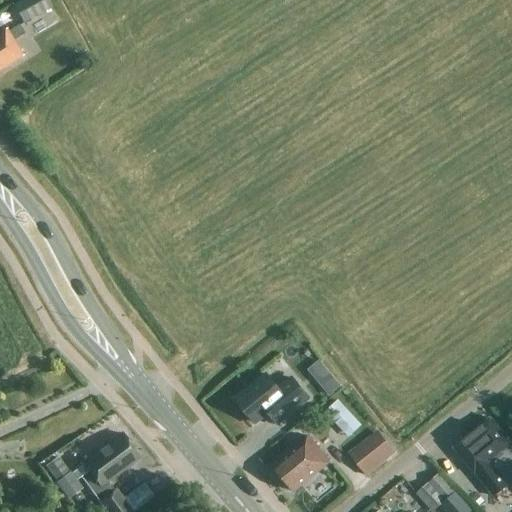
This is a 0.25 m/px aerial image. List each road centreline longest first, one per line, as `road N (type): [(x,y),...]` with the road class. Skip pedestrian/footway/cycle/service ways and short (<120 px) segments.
road 1 (secondary): [(120,366),(121,352),(45,229),(0,173)]
road 2 (unclassified): [(344,511),(511,372)]
road 3 (secondary): [(0,209),(65,320),(107,363),(120,366)]
road 4 (secondary): [(246,511),(120,366)]
